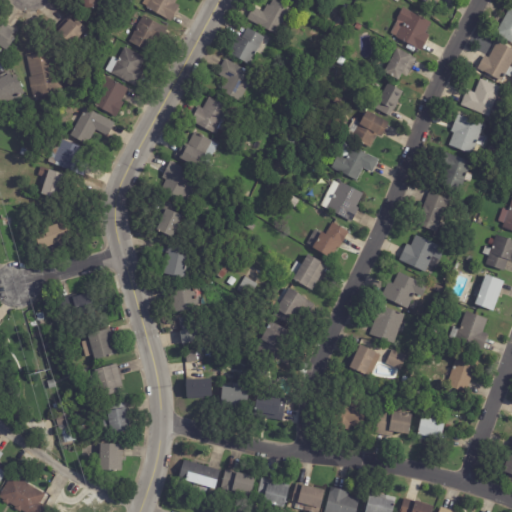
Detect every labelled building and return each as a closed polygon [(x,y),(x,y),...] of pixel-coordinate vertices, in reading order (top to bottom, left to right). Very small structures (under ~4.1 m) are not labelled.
[(80,0),(98,0),(99,8),(84,8),(84,4),(80,4),(80,0)] [(178,8),(171,21),(146,7),(147,6),(143,3),(144,0),(176,0),(175,3),(180,6),(178,8)] [(287,17),(278,35),(247,19),(253,7),(264,12),(267,4),(270,6),(272,0),(275,0),(292,8),(287,17)] [(345,5),(351,8),(347,15),(341,11),(345,5)] [(511,42),(496,34),(511,7),(511,42)] [(428,40),(423,51),(419,49),(417,55),(404,48),(406,42),(396,37),(397,37),(390,34),(403,8),(432,22),(426,33),(430,35),(428,40)] [(167,28),(159,44),(155,42),(149,53),(130,42),(143,16),(167,28)] [(60,29),(71,19),(74,22),(77,19),(87,28),(69,47),(59,38),(61,35),(58,32),(60,29)] [(6,23),(16,30),(11,36),(15,39),(4,55),(1,53),(0,52),(0,21),(1,20),(6,23)] [(238,37),(238,36),(242,38),(248,28),(271,41),(263,57),(256,53),(251,65),(229,53),(238,37)] [(511,65),(511,67),(511,75),(511,77),(507,75),(503,81),(484,71),(484,72),(478,69),(485,56),(489,58),(498,41),(511,49),(511,65)] [(146,59),(140,69),(144,72),(136,87),(111,73),(114,67),(109,64),(113,57),(118,60),(125,47),(146,59)] [(416,61),(406,78),(402,76),(400,80),(385,72),(398,48),(417,59),(416,61)] [(47,96),(33,99),(29,78),(31,77),(27,57),(53,51),(58,71),(61,71),(65,92),(47,96)] [(343,66),(337,63),(341,56),(346,59),(343,66)] [(253,77),(240,101),(221,90),(227,79),(218,74),(226,59),(255,75),(253,77)] [(16,77),(25,93),(22,95),(22,96),(2,106),(0,102),(0,75),(9,71),(13,78),(16,77)] [(126,88),(128,89),(122,101),(124,102),(117,117),(91,103),(105,77),(126,88)] [(497,98),(490,117),(462,106),(468,90),(475,93),(481,79),(501,88),(497,98)] [(294,83),(302,87),(300,93),(292,89),(294,83)] [(394,110),(391,116),(375,108),(389,83),(404,91),(394,110)] [(216,135),(191,121),(199,106),(203,109),(209,97),(230,109),(216,135)] [(114,125),(108,136),(96,130),(88,145),(71,136),(86,108),(115,123),(114,125)] [(384,124),(371,149),(346,135),(354,119),(362,124),(368,111),(386,121),(384,124)] [(477,123),(484,125),(478,138),(476,137),(474,142),(478,144),(473,155),(450,145),(455,133),(452,132),(459,115),(477,123)] [(505,121),(511,123),(511,126),(510,131),(502,128),(505,121)] [(28,134),(31,128),(38,133),(34,139),(28,134)] [(177,153),(183,142),(188,145),(195,132),(218,145),(210,160),(204,156),(198,168),(176,156),(177,153)] [(296,141),(293,148),(281,143),(285,135),(296,141)] [(85,164),(81,174),(49,162),(54,146),(59,148),(62,140),(83,148),(79,160),(86,162),(85,164)] [(379,162),(373,173),(363,168),(357,180),(332,168),(344,143),(379,160),(379,162)] [(22,148),(28,150),(25,156),(20,154),(22,148)] [(440,161),(444,152),(472,162),(468,173),(474,175),(471,182),(465,180),(461,192),(442,185),(446,172),(438,168),(440,161)] [(166,172),(171,162),(196,175),(182,202),(161,191),(167,180),(163,178),(166,172)] [(41,166),(64,175),(56,199),(41,194),(45,184),(40,183),(42,177),(32,173),(34,166),(40,169),(41,166)] [(339,184),(340,182),(363,193),(356,207),(360,209),(353,222),(326,209),(327,208),(321,205),(334,181),(339,184)] [(426,201),(430,193),(449,200),(439,225),(420,218),(426,201)] [(16,197),(23,198),(22,205),(15,204),(16,197)] [(511,231),(503,228),(511,204),(511,231)] [(163,217),(167,209),(185,218),(175,239),(157,230),(163,217)] [(249,222),(256,226),(253,232),(245,227),(249,222)] [(349,233),(331,259),(307,243),(316,230),(322,234),(323,233),(325,234),(333,223),(349,233)] [(66,232),(69,239),(41,249),(36,235),(45,232),(44,230),(58,225),(58,227),(64,225),(66,232)] [(511,261),(509,260),(505,272),(486,265),(489,256),(483,254),(486,246),(492,249),(497,235),(511,240),(511,261)] [(435,268),(429,265),(426,272),(400,261),(407,245),(412,246),(417,236),(446,249),(437,269),(435,268)] [(171,253),(197,259),(195,269),(192,268),(189,278),(185,277),(184,279),(165,274),(170,253),(171,253)] [(326,268),(312,291),(288,276),(297,262),(303,265),(309,255),(327,267),(326,268)] [(218,276),(227,264),(232,268),(224,280),(218,276)] [(422,298),(415,295),(408,309),(381,297),(388,282),(394,284),(399,273),(429,287),(423,298),(422,298)] [(504,284),(494,311),(476,305),(479,296),(473,294),(476,287),(482,289),(487,276),(505,282),(504,284)] [(232,277),(237,281),(232,287),(227,283),(232,277)] [(245,277),(259,285),(252,299),(238,291),(245,277)] [(198,309),(173,314),(168,287),(193,283),(198,309)] [(436,285),(445,289),(442,298),(432,295),(436,285)] [(314,308),(307,319),(298,314),(294,321),(273,308),(285,289),(289,292),(290,289),(307,300),(307,301),(315,306),(314,308)] [(61,299),(72,296),(73,299),(90,294),(96,314),(78,319),(78,317),(65,321),(60,299),(61,299)] [(394,344),(370,335),(375,322),(372,321),(378,306),(405,316),(403,321),(407,323),(403,333),(399,332),(394,344)] [(477,316),(488,320),(483,333),(489,335),(483,351),(450,338),(454,327),(460,329),(467,312),(477,316)] [(43,313),(45,319),(37,321),(36,315),(43,313)] [(197,331),(199,341),(183,345),(180,333),(182,332),(179,319),(194,316),(197,331)] [(281,347),(280,350),(262,341),(271,322),(289,331),(281,347)] [(110,330),(117,355),(95,361),(88,336),(110,329),(110,330)] [(231,349),(229,347),(233,338),(238,341),(233,350),(231,349)] [(378,362),(371,379),(351,370),(362,346),(377,353),(377,354),(381,356),(378,362)] [(399,370),(386,364),(393,350),(408,357),(401,371),(399,370)] [(197,361),(188,363),(186,355),(196,353),(197,361)] [(477,362),(478,362),(467,394),(448,388),(450,382),(443,379),(447,368),(453,370),(459,355),(477,362)] [(117,366),(125,392),(103,399),(95,371),(117,364),(117,366)] [(55,382),(57,388),(50,390),(48,382),(54,380),(55,382)] [(205,398),(198,398),(198,400),(187,400),(186,381),(212,380),(213,397),(205,398)] [(232,407),(221,406),(223,388),(251,391),(249,409),(232,407)] [(286,410),(284,422),(255,417),(259,396),(274,398),(275,395),(288,397),(286,410)] [(130,403),(134,427),(130,428),(131,432),(107,437),(104,421),(109,420),(107,406),(130,402),(130,403)] [(351,427),(350,435),(335,433),(339,402),(367,406),(364,428),(351,427)] [(15,404),(23,410),(15,421),(5,414),(12,403),(15,404)] [(53,405),(60,403),(61,410),(55,411),(53,405)] [(411,436),(377,432),(379,410),(394,412),(394,413),(413,415),(411,436)] [(67,418),(69,425),(58,427),(56,417),(66,414),(67,418)] [(444,433),(441,445),(418,439),(423,418),(446,424),(444,433)] [(511,441),(500,471),(511,475),(511,441)] [(123,446),(122,473),(100,472),(101,445),(123,446)] [(193,464),(221,472),(215,490),(208,488),(206,496),(192,492),(194,485),(179,480),(185,461),(193,464)] [(228,471),(256,479),(251,497),(221,489),(226,471),(228,471)] [(21,481),(45,496),(41,504),(54,511),(22,511),(21,511),(20,511),(18,511),(15,509),(16,508),(9,504),(8,506),(2,502),(4,500),(0,498),(0,496),(12,476),(21,481)] [(263,479),(290,486),(284,509),(264,504),(265,501),(257,499),(262,479),(263,479)] [(299,485),(326,492),(321,510),(320,510),(319,511),(303,511),(295,510),(297,503),(293,502),(297,485),(299,485)] [(333,489),(349,493),(348,497),(360,500),(357,511),(325,511),(331,488),(333,489)] [(395,503),(396,504),(394,511),(367,511),(371,498),(382,500),(383,496),(396,499),(395,503)] [(406,499),(435,509),(434,511),(400,511),(405,498),(406,499)]
